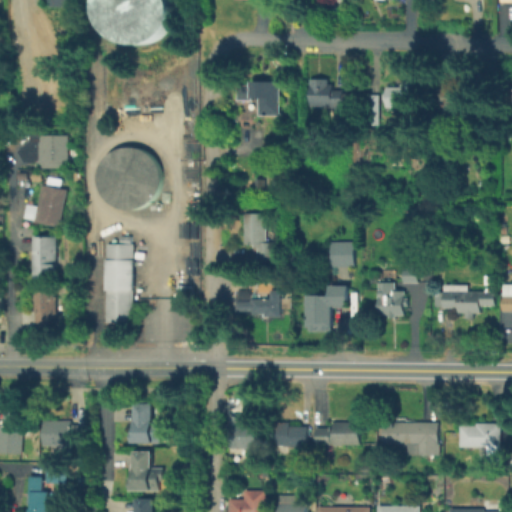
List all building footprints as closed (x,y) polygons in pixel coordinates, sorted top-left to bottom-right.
[(79,0),(79,8),(53,8),(53,0),(79,0)] [(96,0),(96,3),(96,12),(98,20),(102,28),(108,34),(115,39),(122,42),(133,44),(144,42),(154,37),(162,30),(167,20),(170,10),(169,0),(96,0)] [(282,101),(282,117),(261,117),(261,101),(257,101),(257,103),(238,103),(238,87),(255,87),(255,82),(282,82),(282,101)] [(327,83),(327,87),(333,87),(333,92),(341,92),(341,96),(352,96),(352,113),(321,112),(321,102),(320,102),(320,101),(313,101),(313,83),(327,83)] [(37,100),(39,84),(68,89),(66,105),(37,100)] [(443,111),(444,85),(479,85),(479,111),(443,111)] [(391,109),(391,87),(423,87),(423,109),(391,109)] [(370,126),(370,94),(381,94),(381,126),(370,126)] [(22,151),(30,144),(30,134),(42,134),(42,137),(69,137),(68,161),(29,161),(22,151)] [(114,150),(107,155),(102,161),(99,169),(98,174),(98,183),(101,190),(104,196),(108,200),(113,204),(118,206),(125,209),(132,209),(142,206),(147,204),(152,199),(157,193),(159,186),(161,175),(160,167),(156,160),(153,155),(147,151),(142,148),(133,146),(125,146),(114,150)] [(67,189),(62,227),(28,222),(30,207),(41,209),(45,186),(67,189)] [(269,214),(269,242),(277,242),(277,263),(260,263),(260,244),(245,244),(245,214),(269,214)] [(35,274),(36,237),(58,237),(58,274),(35,274)] [(335,267),(335,242),(358,242),(358,268),(335,267)] [(135,246),(135,261),(137,261),(137,292),(135,292),(135,324),(110,324),(110,292),(109,292),(109,261),(110,261),(110,246),(135,246)] [(407,284),(407,262),(420,262),(420,284),(407,284)] [(397,283),(397,293),(407,293),(407,316),(381,316),(381,283),(397,283)] [(502,310),(511,310),(511,283),(502,283),(502,310)] [(336,333),(311,333),(311,295),(333,295),(333,287),(353,287),(353,307),(336,307),(336,333)] [(469,287),(469,296),(482,296),(482,313),(458,313),(458,307),(442,307),(442,295),(447,295),(447,287),(469,287)] [(35,327),(35,288),(59,288),(59,327),(35,327)] [(283,292),(283,316),(271,316),(271,312),(240,312),(240,295),(253,296),(253,303),(271,303),(271,292),(283,292)] [(168,422),(168,432),(165,432),(165,445),(157,445),(136,445),(137,404),(157,404),(157,422),(168,422)] [(22,408),(22,454),(0,454),(0,427),(6,427),(6,408),(22,408)] [(244,416),(244,427),(260,427),(260,451),(230,451),(230,416),(244,416)] [(442,446),(442,456),(410,456),(410,446),(387,446),(387,421),(442,421),(442,446)] [(91,425),(90,446),(45,444),(47,422),(91,425)] [(301,423),(301,428),(309,428),(309,448),(277,448),(277,422),(301,423)] [(362,429),(362,446),(317,446),(317,428),(333,428),(333,429),(338,429),(338,423),(362,423),(362,429)] [(502,447),(502,461),(483,461),(483,447),(464,447),(464,423),(502,423),(502,447)] [(165,469),(165,492),(133,492),(133,472),(137,472),(137,452),(155,452),(155,469),(165,469)] [(69,467),(69,483),(49,483),(49,467),(69,467)] [(58,493),(58,508),(53,508),(53,511),(33,511),(33,493),(33,478),(44,478),(44,493),(58,493)] [(232,511),(232,501),(247,501),(247,493),(267,493),(267,511),(232,511)] [(298,496),(298,504),(308,504),(308,511),(282,511),(282,496),(298,496)] [(158,501),(158,511),(138,511),(138,501),(158,501)]
